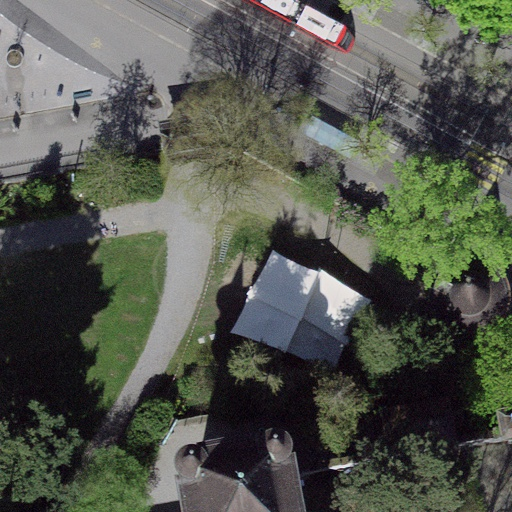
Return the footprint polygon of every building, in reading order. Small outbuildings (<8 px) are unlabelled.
[(360,143),(313,118),(304,135),(351,160),(360,143)] [(177,148),(179,163),(241,152),(239,137),(236,122),(174,134),(177,148)] [(438,312),(439,316),(441,321),(444,325),(448,329),(452,332),(457,335),(462,336),(467,337),(473,336),(477,335),(482,333),(487,330),(491,327),(494,323),(496,318),(498,311),(499,305),(499,297),(496,284),(484,277),(480,276),(476,274),(472,274),(468,274),(464,274),(460,275),(455,277),(450,280),(446,284),(443,288),(441,292),(439,297),(438,302),(438,307),(438,312)] [(511,511),(511,445),(509,446),(506,430),(455,439),(486,511),(511,511)] [(280,470),(279,468),(186,485),(190,511),(284,511),(278,477),(281,476),(280,470)]
